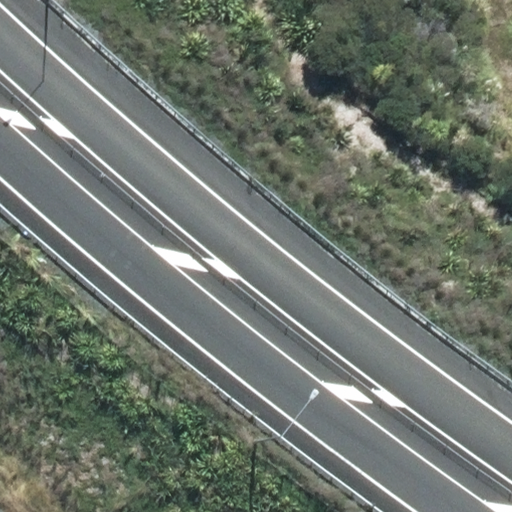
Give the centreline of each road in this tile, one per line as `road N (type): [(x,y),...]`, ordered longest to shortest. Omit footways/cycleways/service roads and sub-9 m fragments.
road 1 (primary): [(0,18),(242,249),(511,451)]
road 2 (primary): [(459,511),(165,307),(0,142)]
